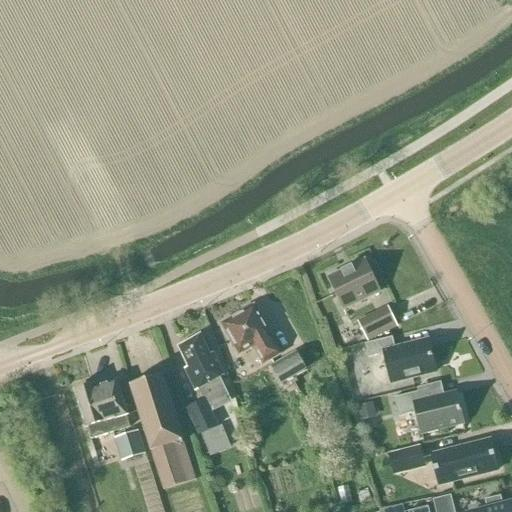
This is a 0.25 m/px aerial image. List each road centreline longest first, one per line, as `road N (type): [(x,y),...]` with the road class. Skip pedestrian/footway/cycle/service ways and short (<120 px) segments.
road 1 (primary): [(0,365),(270,257),(399,191)]
road 2 (residential): [(399,191),(511,384)]
road 3 (track): [(79,511),(33,352)]
road 4 (primary): [(399,191),(511,121)]
